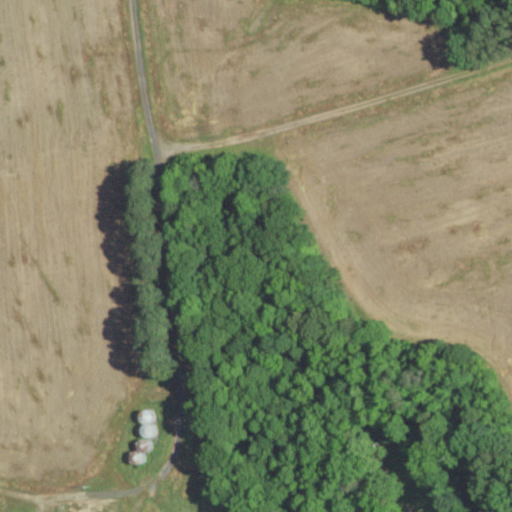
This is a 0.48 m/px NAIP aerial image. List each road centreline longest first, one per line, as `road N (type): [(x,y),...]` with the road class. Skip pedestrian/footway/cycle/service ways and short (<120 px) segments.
road 1 (track): [(0,487),(47,497),(139,491),(178,447),(177,278),(132,0)]
road 2 (track): [(157,156),(311,118),(511,54)]
